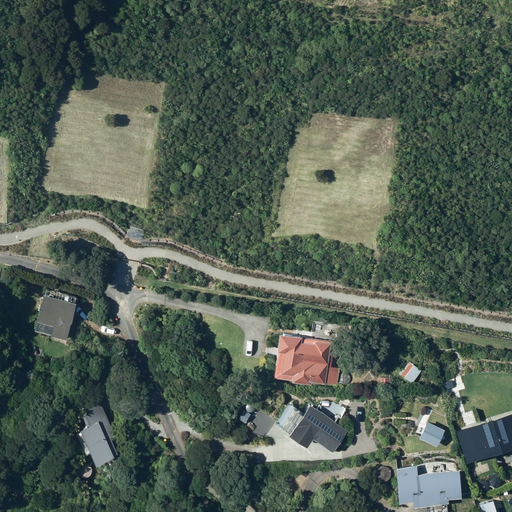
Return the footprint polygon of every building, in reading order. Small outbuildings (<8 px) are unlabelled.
[(79,294),(46,286),(37,322),(53,326),(53,328),(69,332),(79,294)] [(291,374),(310,377),(310,374),(336,378),(339,361),(331,360),(335,336),(299,330),(299,327),(279,324),(276,342),(279,342),(274,370),(291,373),(291,374)] [(421,369),(409,361),(400,375),(412,383),(421,369)] [(389,385),(389,375),(380,375),(380,385),(389,385)] [(313,431),(331,444),(346,423),(308,396),(285,428),(305,442),(313,431)] [(83,405),(89,417),(104,409),(98,397),(83,405)] [(239,414),(235,420),(262,437),(272,423),(237,400),(231,409),(239,414)] [(511,412),(455,430),(465,460),(511,445),(511,412)] [(420,437),(436,445),(443,430),(427,422),(420,437)] [(395,459),(397,492),(412,491),(412,499),(448,496),(447,492),(460,491),(458,464),(416,467),(416,458),(395,459)] [(492,481),(476,486),(480,496),(495,490),(492,481)] [(480,511),(499,511),(499,510),(507,507),(504,496),(478,504),(480,511)]
